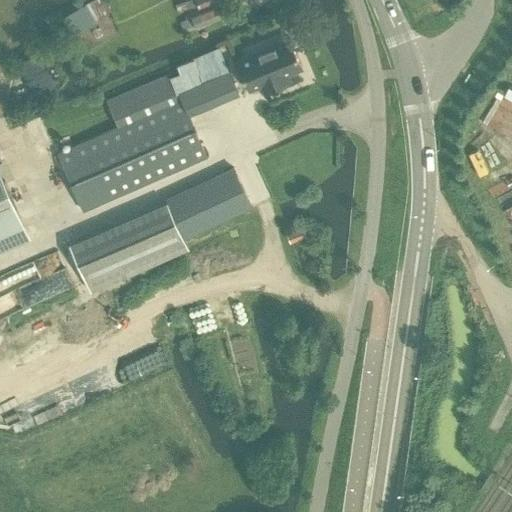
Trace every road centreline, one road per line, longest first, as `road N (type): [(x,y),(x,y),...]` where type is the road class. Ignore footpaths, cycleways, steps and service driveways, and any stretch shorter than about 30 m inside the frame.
road 1 (unclassified): [(315,511),(376,179),(374,76),(354,0)]
road 2 (secondary): [(380,511),(423,185),(410,71)]
